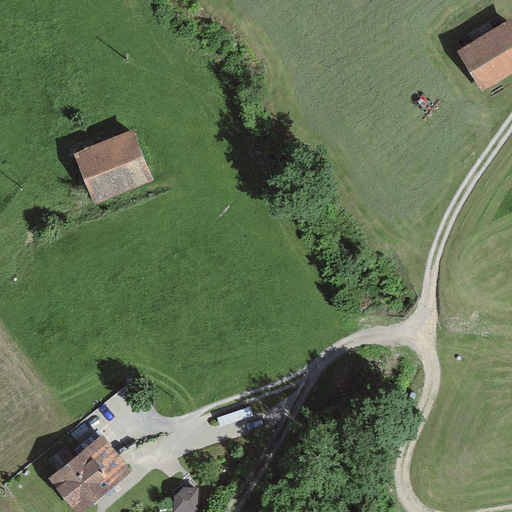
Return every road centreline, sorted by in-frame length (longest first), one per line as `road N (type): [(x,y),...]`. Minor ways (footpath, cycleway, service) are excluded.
road 1 (track): [(428,330),(341,351),(311,383),(237,511)]
road 2 (track): [(511,130),(437,248),(428,330)]
road 3 (track): [(120,420),(154,429),(193,421),(320,373)]
road 4 (track): [(428,330),(440,369),(413,449),(410,485),(425,511)]
